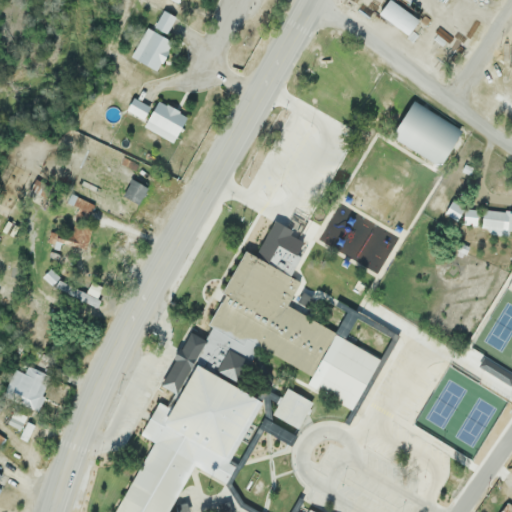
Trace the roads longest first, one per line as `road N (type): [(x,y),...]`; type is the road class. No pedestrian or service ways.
road 1 (primary): [(55,511),(131,335),(317,0)]
road 2 (residential): [(511,149),(315,4)]
